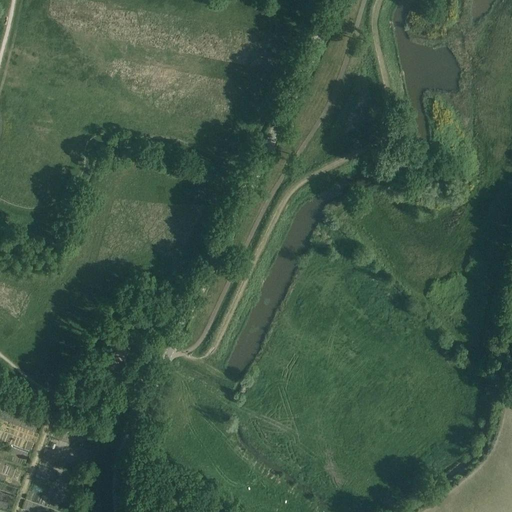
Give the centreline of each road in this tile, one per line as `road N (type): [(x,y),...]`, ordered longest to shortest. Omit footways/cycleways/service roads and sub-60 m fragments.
road 1 (tertiary): [(337,0),(168,354)]
road 2 (tertiary): [(119,511),(125,446),(168,354)]
road 3 (track): [(494,387),(469,460),(401,511)]
